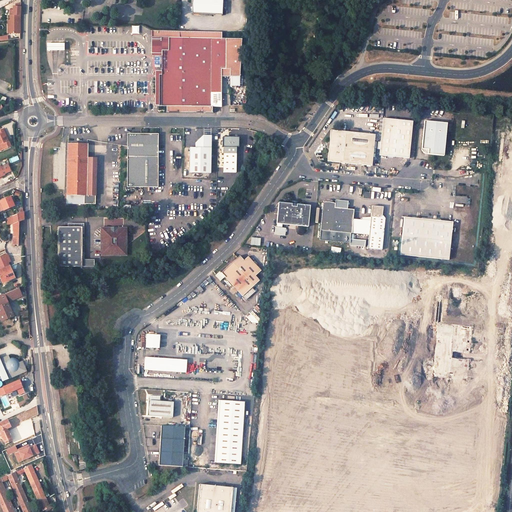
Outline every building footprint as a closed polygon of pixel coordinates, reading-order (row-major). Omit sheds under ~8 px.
[(221,15),(221,0),(191,0),(191,14),(221,15)] [(21,2),(17,2),(15,4),(15,6),(13,6),(13,9),(10,9),(9,15),(20,15),(20,13),(21,2)] [(20,15),(9,15),(9,20),(12,20),(12,25),(10,25),(10,33),(20,33),(20,15)] [(242,76),(242,38),(222,37),(222,31),(152,30),(152,52),(161,52),(161,55),(161,72),(157,72),(157,88),(157,105),(165,105),(165,111),(211,112),(211,105),(221,106),(221,75),(221,68),(232,68),(232,75),(242,76)] [(242,85),(242,76),(232,75),(232,85),(242,85)] [(409,158),(413,121),(383,118),(379,155),(409,158)] [(424,120),(421,150),(422,152),(423,152),(423,153),(443,155),(446,122),(424,120)] [(0,150),(9,147),(2,129),(0,129),(0,150)] [(327,161),(372,166),(375,134),(330,129),(327,161)] [(127,134),(127,187),(157,187),(157,134),(143,134),(127,134)] [(210,174),(211,136),(203,136),(195,143),(195,148),(189,148),(189,173),(210,174)] [(87,157),(87,144),(67,144),(66,204),(84,204),(84,195),(86,195),(87,179),(87,157)] [(237,147),(224,147),(224,172),(236,173),(237,147)] [(86,195),(95,195),(95,157),(87,157),(87,179),(86,195)] [(0,164),(0,176),(1,176),(1,175),(10,171),(7,164),(1,166),(0,165),(0,164)] [(84,195),(84,204),(94,204),(95,195),(86,195),(84,195)] [(0,201),(0,211),(3,210),(14,205),(16,204),(12,196),(10,197),(0,201)] [(368,234),(367,248),(382,249),(385,218),(382,215),(383,209),(381,206),(371,205),(370,220),(352,218),(353,209),(347,208),(347,211),(334,209),(334,206),(335,202),(334,202),(331,201),(328,200),(325,200),(322,201),(320,229),(368,234)] [(276,222),(289,224),(308,226),(310,204),(278,201),(276,222)] [(23,219),(23,212),(12,216),(14,223),(13,244),(18,244),(18,225),(18,221),(23,219)] [(448,260),(452,222),(403,217),(400,254),(448,260)] [(80,250),(80,227),(56,227),(56,267),(80,267),(80,259),(80,250)] [(100,229),(100,250),(99,250),(103,256),(104,255),(108,253),(110,253),(111,254),(113,254),(115,253),(117,253),(120,255),(122,256),(125,250),(124,250),(124,229),(100,229)] [(250,245),(259,246),(260,238),(251,237),(250,245)] [(7,254),(0,257),(0,265),(8,262),(10,261),(7,254)] [(260,269),(247,255),(242,259),(238,255),(220,271),(242,295),(258,279),(254,274),(255,273),(260,269)] [(14,278),(9,266),(0,270),(0,278),(2,283),(14,278)] [(19,287),(17,281),(1,288),(4,294),(8,292),(18,288),(19,287)] [(8,292),(10,298),(20,293),(18,288),(8,292)] [(13,316),(6,299),(10,298),(8,292),(4,294),(0,295),(0,318),(1,321),(13,316)] [(296,308),(282,495),(422,506),(423,489),(437,490),(440,449),(465,451),(465,454),(479,455),(481,429),(486,429),(489,395),(472,393),(473,377),(466,377),(473,295),(454,294),(452,326),(440,325),(440,321),(435,321),(435,317),(406,315),(406,317),(296,308)] [(147,334),(146,348),(159,349),(160,335),(147,334)] [(11,357),(10,357),(9,357),(8,355),(0,358),(0,376),(2,381),(26,371),(22,361),(20,362),(19,360),(18,359),(16,358),(15,357),(14,357),(13,357),(11,357)] [(180,360),(145,357),(144,371),(179,373),(186,374),(187,361),(180,360)] [(19,380),(0,387),(0,395),(0,396),(17,389),(19,395),(24,393),(19,380)] [(159,417),(173,418),(174,403),(160,402),(161,397),(150,397),(149,401),(148,416),(159,417)] [(240,465),(244,402),(220,400),(217,400),(215,419),(217,419),(215,463),(240,465)] [(8,420),(0,423),(0,426),(2,432),(0,433),(0,435),(1,438),(4,437),(6,443),(14,440),(9,429),(12,428),(8,420)] [(185,427),(161,426),(160,439),(184,440),(185,427)] [(184,440),(160,439),(159,452),(183,453),(184,440)] [(41,452),(37,443),(31,445),(30,443),(17,449),(22,460),(33,454),(34,456),(41,452)] [(183,453),(159,452),(159,466),(182,467),(183,453)] [(50,507),(31,465),(24,468),(25,472),(41,507),(42,511),(50,507)] [(16,475),(15,472),(8,476),(9,479),(23,511),(32,511),(16,475)] [(14,511),(2,482),(9,479),(8,476),(0,478),(0,483),(12,511),(14,511)] [(12,511),(0,483),(0,502),(4,511),(12,511)] [(229,511),(232,488),(195,485),(192,511),(229,511)]
